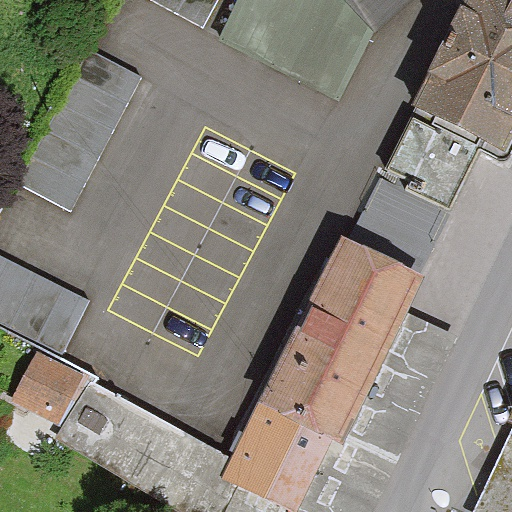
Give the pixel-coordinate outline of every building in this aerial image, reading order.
[(153,0),(202,24),(213,0),(153,0)] [(411,0),(236,0),(218,39),(335,104),(369,39),(411,0)] [(347,243),(413,277),(481,144),(503,155),(511,136),(511,0),(472,0),(386,171),(384,170),(347,243)] [(19,185),(68,209),(134,79),(85,54),(19,185)] [(84,303),(59,353),(54,363),(38,354),(14,401),(54,422),(83,365),(109,378),(102,392),(180,432),(219,354),(213,351),(255,268),(140,210),(98,294),(91,290),(84,303)] [(365,511),(454,336),(406,311),(421,281),(413,277),(347,243),(342,241),(232,457),(180,432),(102,392),(86,384),(59,444),(175,511),(365,511)] [(0,323),(59,353),(84,303),(0,261),(0,323)] [(511,425),(511,434),(475,511),(511,511),(511,416),(508,424),(511,425)]
